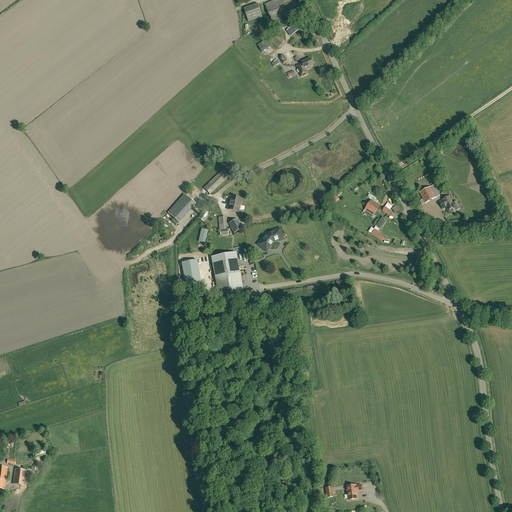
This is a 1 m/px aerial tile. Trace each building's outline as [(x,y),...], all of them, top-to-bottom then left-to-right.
[(293,0),(275,0),(265,5),(273,24),(299,13),(293,0)] [(243,9),(249,23),(264,17),(258,3),(243,9)] [(297,32),(294,27),(287,30),(290,36),(297,32)] [(272,42),(278,48),(285,39),(279,33),(277,36),(272,42)] [(262,52),(270,47),(266,40),(257,45),(262,52)] [(302,63),(302,64),(297,67),(301,77),(307,75),(306,70),(310,68),(310,67),(314,65),(311,59),(302,63)] [(210,194),(228,176),(223,170),(204,188),(210,194)] [(436,198),(431,187),(419,193),(423,199),(420,201),(422,205),(436,198)] [(230,196),(229,200),(227,209),(238,212),(242,199),(230,196)] [(444,200),(443,200),(439,202),(443,209),(448,206),(450,210),(452,209),(454,212),(456,211),(456,210),(460,208),(456,201),(453,203),(449,196),(444,199),(444,200)] [(381,207),(376,204),(371,200),(365,210),(374,217),(381,207)] [(387,214),(393,206),(388,203),(382,211),(387,214)] [(198,218),(203,222),(208,216),(203,212),(198,218)] [(221,229),(226,229),(226,220),(229,220),(228,216),(219,216),(220,220),(221,229)] [(379,229),(385,220),(380,216),(374,225),(379,229)] [(229,223),(233,233),(242,229),(237,219),(229,223)] [(443,232),(445,226),(433,221),(431,227),(443,232)] [(263,238),(258,245),(267,252),(270,248),(274,243),(278,241),(279,242),(283,240),(279,229),(273,231),(267,233),(266,232),(262,237),(263,238)] [(371,234),(377,238),(380,234),(375,230),(374,230),(371,234)] [(201,231),(198,242),(205,244),(208,233),(201,231)] [(204,257),(201,252),(196,256),(199,261),(204,257)] [(218,298),(231,295),(230,291),(242,289),(235,253),(211,257),(214,273),(218,298)] [(187,293),(202,290),(196,260),(181,263),(187,293)] [(24,485),(26,471),(14,469),(12,484),(24,485)] [(361,485),(356,486),(356,485),(346,487),(348,500),(358,499),(357,492),(362,491),(361,485)] [(333,497),(331,487),(325,488),(322,489),(323,498),(333,497)]
